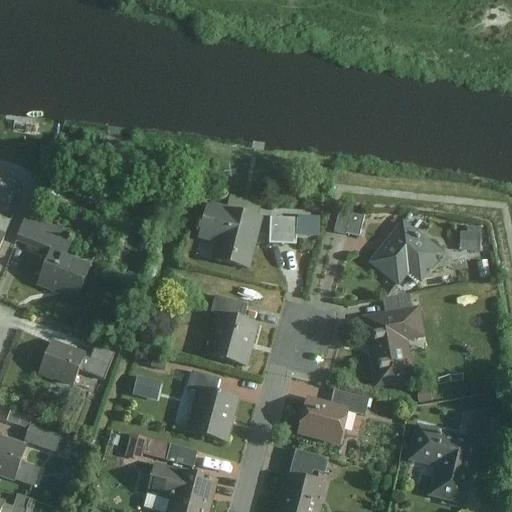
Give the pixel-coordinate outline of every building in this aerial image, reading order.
[(369,217),(341,209),(334,233),(362,241),(369,217)] [(234,218),(205,211),(199,240),(217,244),(213,262),(250,271),(263,217),(236,211),(234,218)] [(74,238),(26,218),(15,245),(49,258),(38,284),(79,301),(94,264),(68,253),(74,238)] [(298,218),(271,219),(273,245),(296,244),(298,218)] [(443,253),(403,221),(370,262),(410,295),(443,253)] [(486,229),(459,229),(459,251),(486,252),(486,229)] [(0,257),(9,237),(0,233),(0,257)] [(211,310),(218,312),(206,356),(248,368),(261,321),(247,318),(251,306),(215,296),(211,310)] [(422,306),(367,315),(378,389),(417,383),(411,342),(427,339),(422,306)] [(117,356),(95,347),(91,358),(53,343),(41,373),(74,386),(79,373),(106,383),(117,356)] [(166,383),(139,378),(135,398),(162,403),(166,383)] [(241,398),(200,389),(190,433),(231,442),(241,398)] [(332,403),(305,397),(297,436),(343,446),(350,414),(369,418),(373,399),(335,391),(332,403)] [(64,436),(15,411),(6,429),(55,453),(64,436)] [(488,439),(423,424),(414,461),(438,467),(431,497),(472,507),(488,439)] [(149,439),(131,436),(127,459),(145,462),(149,439)] [(25,447),(0,438),(0,477),(35,489),(42,468),(21,461),(25,447)] [(202,453),(174,444),(167,465),(158,462),(147,494),(177,504),(173,511),(210,511),(220,483),(195,474),(202,453)] [(322,511),(330,484),(287,472),(276,511),(322,511)] [(16,511),(19,503),(0,497),(0,511),(16,511)]
